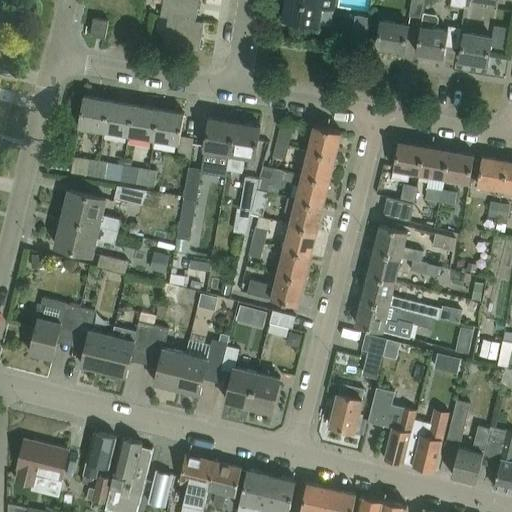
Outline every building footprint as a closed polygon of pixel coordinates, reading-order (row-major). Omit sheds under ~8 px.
[(163,3),(161,16),(168,17),(173,18),(195,21),(197,10),(198,4),(198,0),(168,0),(168,4),(163,3)] [(333,8),(334,0),(286,0),(283,18),(319,24),(322,6),(333,8)] [(423,14),(424,10),(425,0),(412,0),(410,12),(423,14)] [(465,8),(467,0),(466,0),(452,0),(452,6),(465,8)] [(0,48),(7,20),(11,21),(14,9),(0,5),(0,48)] [(444,58),(449,32),(434,29),(435,22),(439,20),(440,15),(437,12),(424,10),(423,14),(421,27),(416,53),(444,58)] [(462,10),(461,22),(475,23),(476,11),(462,10)] [(90,36),(100,38),(105,38),(108,20),(93,18),(90,36)] [(163,45),(163,46),(198,52),(203,22),(195,21),(173,18),(170,34),(165,33),(163,45)] [(381,21),(377,47),(404,51),(409,26),(381,21)] [(491,38),(464,33),(459,60),(487,65),(491,38)] [(104,131),(109,100),(84,96),(78,126),(104,131)] [(128,135),(133,105),(109,100),(104,131),(128,135)] [(154,139),(158,109),(133,105),(128,135),(154,139)] [(180,137),(184,113),(158,109),(154,139),(179,143),(177,158),(190,160),(193,139),(180,137)] [(229,153),(234,122),(209,117),(203,149),(229,153)] [(297,117),(284,162),(302,167),(314,122),(297,117)] [(260,126),(234,122),(229,153),(226,169),(241,172),(244,156),(255,158),(260,126)] [(341,132),(314,125),(308,150),(335,157),(341,132)] [(292,130),(280,127),(276,142),(288,145),(292,130)] [(115,141),(114,155),(131,156),(132,142),(115,141)] [(284,160),(288,145),(276,142),(273,157),(284,160)] [(398,142),(394,168),(393,170),(419,174),(424,146),(398,142)] [(424,146),(419,174),(429,176),(427,188),(442,191),(444,179),(448,151),(424,146)] [(329,182),(333,166),(335,157),(308,150),(302,175),(329,182)] [(469,183),(474,155),(448,151),(444,179),(469,183)] [(502,191),(506,161),(482,157),(477,187),(502,191)] [(96,177),(98,162),(90,160),(88,175),(96,177)] [(511,161),(506,161),(502,191),(511,193),(511,161)] [(108,163),(98,162),(96,177),(105,178),(108,163)] [(201,169),(188,167),(183,199),(196,201),(201,169)] [(203,167),(198,200),(211,202),(216,169),(203,167)] [(146,185),(148,170),(140,169),(137,183),(146,185)] [(157,172),(148,170),(146,185),(155,186),(157,172)] [(323,206),(329,182),(302,175),(296,200),(323,206)] [(272,178),(268,177),(260,176),(259,180),(257,190),(269,193),(272,178)] [(255,205),(257,190),(259,180),(245,177),(240,208),(252,211),(253,205),(255,205)] [(142,205),(145,191),(117,186),(114,199),(142,205)] [(427,188),(425,200),(440,203),(442,191),(427,188)] [(105,198),(69,189),(62,218),(117,231),(120,219),(101,214),(105,198)] [(265,207),(269,193),(257,190),(255,205),(265,207)] [(442,191),(440,203),(454,205),(457,193),(442,191)] [(388,197),(384,211),(383,214),(410,222),(413,203),(388,197)] [(316,231),(320,216),(323,206),(296,200),(287,198),(284,211),(292,213),(289,224),(316,231)] [(490,202),(488,215),(497,217),(500,203),(490,202)] [(500,203),(497,217),(507,218),(509,205),(500,203)] [(114,243),(117,231),(62,218),(55,246),(91,255),(95,239),(114,243)] [(192,224),(186,233),(197,241),(203,233),(192,224)] [(310,256),(316,231),(289,224),(283,249),(310,256)] [(403,248),(407,232),(380,224),(374,249),(401,257),(412,260),(427,263),(429,254),(403,248)] [(268,230),(256,227),(252,241),(264,244),(268,230)] [(434,234),(431,246),(452,252),(455,239),(434,234)] [(260,259),(264,244),(252,241),(249,256),(260,259)] [(304,281),(308,265),(310,256),(283,249),(277,274),(304,281)] [(395,282),(401,257),(374,249),(368,275),(395,282)] [(155,253),(151,269),(165,272),(169,256),(155,253)] [(100,254),(97,266),(125,273),(128,261),(100,254)] [(40,255),(30,256),(30,268),(41,267),(40,255)] [(439,267),(427,263),(412,260),(409,270),(437,278),(439,267)] [(469,263),(467,271),(475,272),(477,265),(469,263)] [(298,306),(304,281),(277,274),(274,286),(250,279),(246,293),(298,306)] [(391,296),(395,282),(368,275),(361,299),(434,318),(438,319),(441,309),(391,296)] [(223,282),(220,293),(228,295),(231,284),(223,282)] [(476,282),(472,299),(480,300),(483,283),(476,282)] [(166,286),(163,295),(173,298),(176,288),(166,286)] [(202,293),(200,302),(209,305),(212,295),(202,293)] [(38,317),(30,352),(53,358),(59,334),(73,338),(80,306),(65,303),(43,297),(38,317)] [(434,318),(361,299),(355,324),(408,338),(412,323),(432,328),(434,318)] [(241,305),(237,320),(248,323),(252,308),(241,305)] [(104,370),(112,335),(91,330),(95,310),(80,306),(73,338),(87,341),(81,365),(104,370)] [(273,310),(272,311),(269,323),(292,329),(296,316),(273,310)] [(112,335),(104,370),(126,376),(132,352),(146,356),(154,324),(139,321),(136,331),(114,326),(112,335)] [(177,388),(186,353),(164,347),(169,328),(154,324),(146,356),(160,359),(154,383),(177,388)] [(461,327),(458,339),(470,341),(473,330),(461,327)] [(289,332),(286,345),(297,348),(300,335),(289,332)] [(366,334),(362,350),(368,352),(384,356),(388,339),(366,334)] [(220,374),(221,369),(227,345),(228,342),(212,338),(207,358),(186,353),(177,388),(200,394),(206,370),(220,374)] [(388,339),(384,356),(397,359),(401,342),(388,339)] [(249,406),(257,372),(234,366),(238,348),(227,345),(221,369),(232,372),(225,400),(249,406)] [(368,352),(363,376),(378,379),(384,356),(368,352)] [(454,356),(450,370),(463,373),(466,359),(454,356)] [(511,387),(511,369),(507,368),(504,367),(500,385),(511,387)] [(280,378),(257,372),(249,406),(272,412),(280,378)] [(341,384),(330,426),(354,432),(363,435),(367,420),(357,417),(364,390),(341,384)] [(403,464),(417,410),(392,404),(395,392),(377,387),(369,421),(392,427),(384,459),(403,464)] [(460,442),(470,403),(456,400),(447,438),(460,442)] [(434,414),(417,410),(403,464),(434,471),(449,413),(435,409),(434,414)] [(476,481),(481,464),(489,428),(479,426),(473,450),(459,447),(452,475),(476,481)] [(511,491),(511,431),(490,426),(490,428),(489,428),(481,464),(499,468),(494,487),(511,491)] [(108,468),(116,436),(94,431),(81,483),(87,484),(88,480),(93,481),(93,477),(95,477),(98,465),(108,468)] [(19,469),(16,481),(34,485),(33,489),(58,495),(61,479),(69,449),(24,438),(17,468),(19,469)] [(138,511),(152,448),(141,446),(142,442),(122,438),(107,505),(138,511)] [(210,476),(214,460),(186,453),(179,484),(187,486),(180,511),(202,511),(207,491),(210,476)] [(210,476),(207,491),(216,493),(214,499),(212,507),(222,509),(224,502),(225,495),(234,497),(242,467),(214,460),(210,476)] [(165,506),(172,473),(153,469),(145,502),(165,506)] [(261,511),(270,474),(247,469),(239,503),(237,511),(241,511),(261,511)] [(288,511),(296,480),(270,474),(261,511),(288,511)] [(111,479),(99,476),(95,489),(89,488),(86,499),(105,503),(111,479)] [(326,511),(332,488),(307,482),(300,511),(326,511)] [(351,511),(356,493),(332,488),(326,511),(351,511)] [(361,495),(356,511),(380,511),(383,500),(361,495)] [(383,500),(380,511),(405,511),(407,506),(383,500)]
